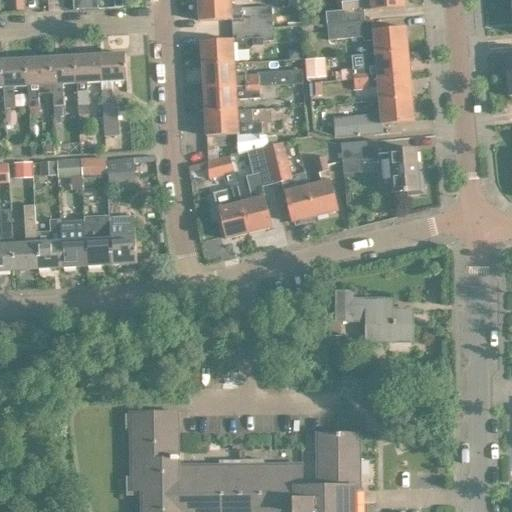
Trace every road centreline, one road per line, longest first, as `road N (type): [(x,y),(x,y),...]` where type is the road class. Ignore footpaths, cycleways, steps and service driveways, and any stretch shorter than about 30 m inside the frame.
road 1 (unclassified): [(189,282),(430,223),(472,224)]
road 2 (tertiary): [(476,511),(472,224)]
road 3 (unclassified): [(189,282),(160,24)]
road 4 (tertiary): [(472,224),(451,0)]
road 5 (residential): [(0,306),(124,297),(189,282)]
road 6 (unclassified): [(160,24),(0,29)]
